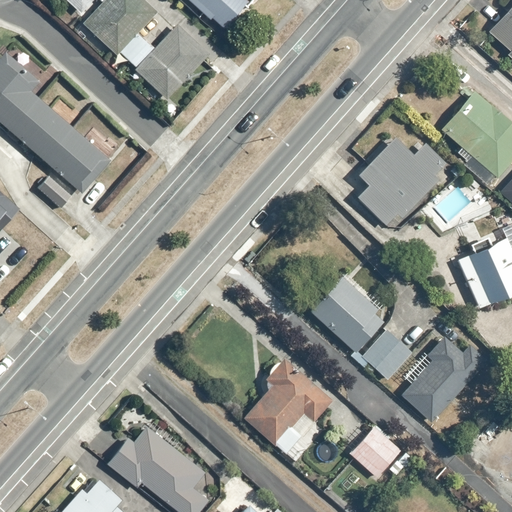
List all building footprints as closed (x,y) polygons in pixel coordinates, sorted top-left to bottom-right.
[(92,0),(63,0),(79,15),(92,0)] [(156,13),(141,0),(105,0),(82,25),(117,55),(156,13)] [(245,0),(190,0),(224,29),(248,2),(245,0)] [(511,5),(485,37),(511,60),(511,5)] [(208,55),(176,26),(134,70),(166,102),(208,55)] [(4,54),(0,58),(0,123),(80,194),(108,161),(30,93),(38,85),(4,54)] [(511,161),(511,124),(471,91),(440,130),(497,179),(511,161)] [(368,184),(354,198),(384,227),(396,215),(401,219),(438,181),(433,177),(445,165),(422,144),(412,156),(396,140),(360,177),(368,184)] [(0,231),(18,211),(0,193),(0,231)] [(511,252),(506,239),(456,260),(478,308),(511,293),(511,252)] [(340,277),(309,312),(353,354),(382,323),(372,315),(377,309),(340,277)] [(387,328),(362,356),(390,380),(414,353),(387,328)] [(431,361),(400,395),(430,424),(486,360),(467,346),(461,353),(443,338),(426,357),(431,361)] [(331,401),(282,359),(264,380),(271,386),(243,419),(274,447),(304,414),(313,422),(331,401)] [(377,422),(346,452),(376,480),(386,469),(397,480),(416,459),(377,422)] [(109,458),(176,511),(198,511),(207,501),(192,489),(204,474),(144,427),(132,443),(126,438),(109,458)] [(111,511),(120,502),(98,482),(86,496),(80,491),(62,511),(111,511)]
